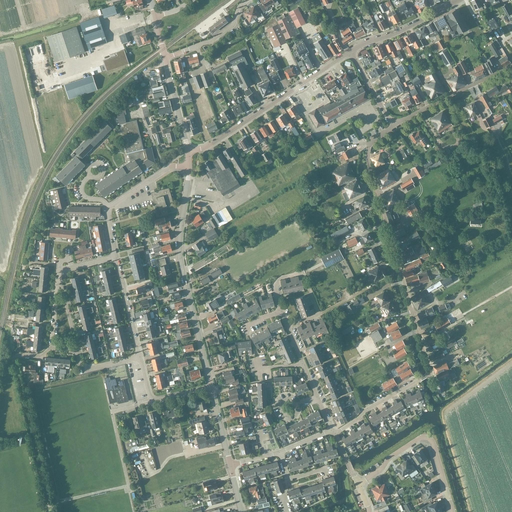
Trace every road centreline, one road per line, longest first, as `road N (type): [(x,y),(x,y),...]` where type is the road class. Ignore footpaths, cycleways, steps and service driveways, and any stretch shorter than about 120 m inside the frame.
road 1 (residential): [(367,156),(431,373),(334,433)]
road 2 (tertiary): [(211,387),(179,252),(188,166)]
road 3 (residential): [(188,151),(351,49)]
road 4 (residential): [(451,511),(426,439),(357,485)]
road 5 (residential): [(287,328),(319,314),(308,288),(298,273),(280,278),(280,312)]
road 6 (residential): [(393,126),(511,64)]
